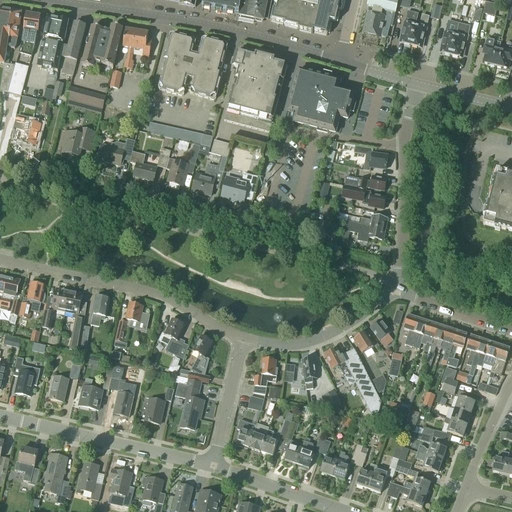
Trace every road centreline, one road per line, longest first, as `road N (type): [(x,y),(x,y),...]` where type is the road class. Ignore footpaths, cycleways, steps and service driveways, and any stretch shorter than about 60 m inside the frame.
road 1 (residential): [(394,290),(327,261),(10,183)]
road 2 (residential): [(0,259),(159,296),(242,339)]
road 3 (residential): [(340,62),(124,12)]
road 4 (residential): [(212,466),(0,416)]
road 5 (unclassified): [(394,290),(402,262),(403,146),(418,84)]
road 6 (residential): [(242,339),(303,345),(394,290)]
road 7 (residential): [(348,511),(212,466)]
road 8 (residential): [(212,466),(242,339)]
road 9 (residential): [(511,333),(394,290)]
